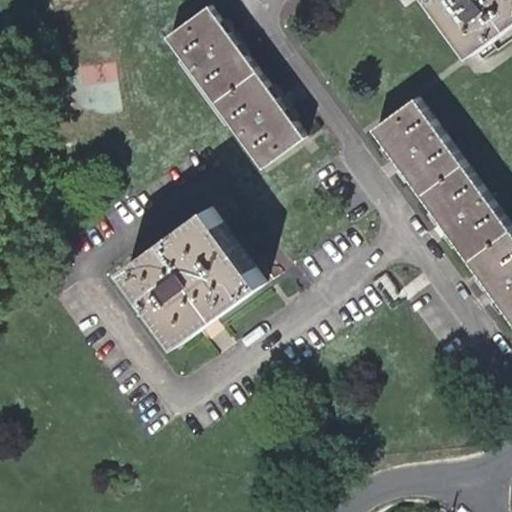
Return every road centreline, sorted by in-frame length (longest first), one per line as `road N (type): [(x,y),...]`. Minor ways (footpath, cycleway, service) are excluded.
road 1 (residential): [(259,0),(253,5),(511,362)]
road 2 (residential): [(468,496),(428,477),(372,485),(337,511)]
